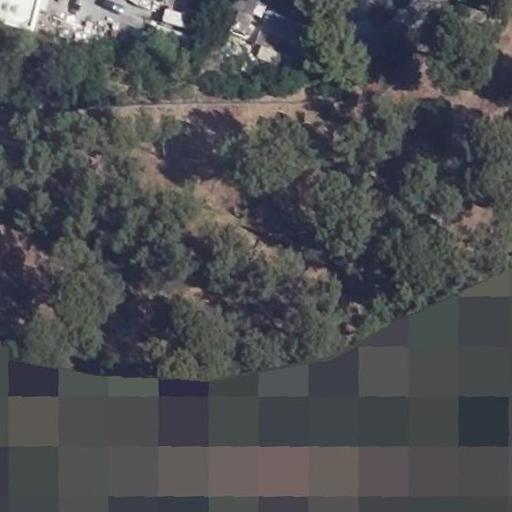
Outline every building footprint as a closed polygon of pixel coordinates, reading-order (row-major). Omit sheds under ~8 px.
[(0,0),(0,27),(29,35),(35,12),(38,0),(0,0)] [(38,0),(35,12),(42,14),(46,0),(38,0)] [(259,0),(234,0),(229,12),(237,15),(249,22),(259,0)] [(255,46),(331,77),(406,39),(451,2),(449,0),(418,0),(383,31),(343,45),(267,15),(255,46)] [(251,23),(249,22),(237,15),(229,32),(243,39),(251,23)]
